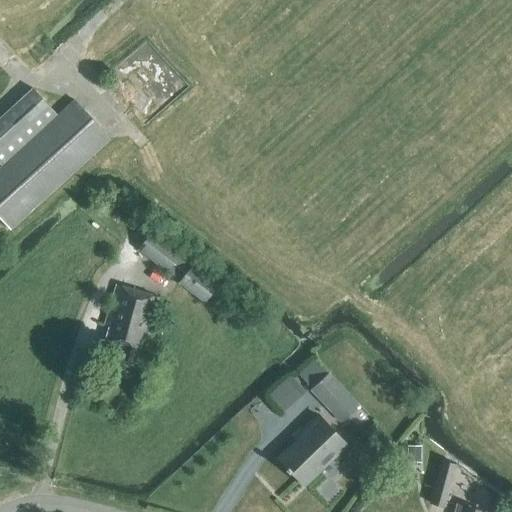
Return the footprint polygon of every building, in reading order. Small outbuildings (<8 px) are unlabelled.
[(57,116),(32,89),(0,117),(0,165),(1,167),(0,168),(0,219),(10,230),(109,139),(74,101),(57,116)] [(181,254),(152,230),(137,251),(166,273),(167,272),(179,282),(178,284),(204,304),(220,284),(194,263),(195,261),(183,251),(181,254)] [(146,343),(159,298),(117,285),(104,326),(109,327),(107,332),(108,332),(104,344),(121,349),(118,358),(136,363),(142,342),(146,343)] [(328,374),(310,391),(341,423),(359,406),(328,374)] [(285,413),(306,393),(290,376),(269,397),(285,413)] [(304,485),(346,445),(319,416),(303,431),(306,434),(279,459),(304,485)] [(421,463),(421,446),(407,446),(407,463),(421,463)] [(444,508),(452,478),(456,465),(441,461),(430,504),(444,508)]
